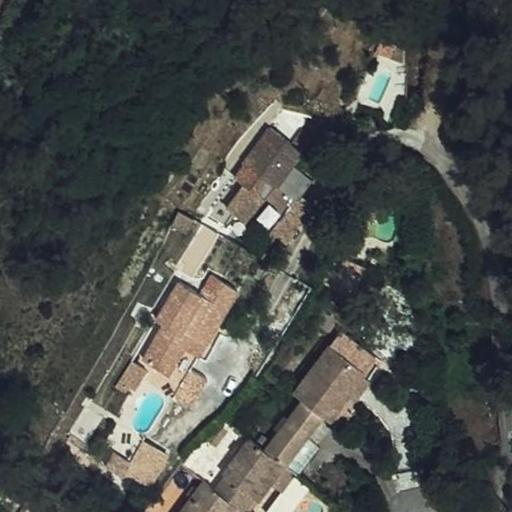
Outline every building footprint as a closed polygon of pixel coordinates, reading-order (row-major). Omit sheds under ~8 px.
[(309,213),(321,221),(325,223),(347,188),(364,197),(373,182),(344,165),(335,178),(314,166),(283,218),(299,228),(309,213)] [(309,213),(299,228),(313,236),(321,221),(309,213)] [(311,260),(327,270),(350,231),(334,221),(311,260)] [(212,236),(197,227),(190,240),(205,249),(212,236)] [(373,294),(380,277),(369,273),(363,289),(373,294)] [(378,310),(390,281),(380,277),(373,294),(363,289),(352,285),(347,298),(378,310)] [(183,412),(214,432),(231,406),(214,395),(222,381),(241,349),(261,315),(236,300),(224,320),(201,307),(179,345),(188,350),(166,385),(190,400),(183,412)] [(326,408),(330,410),(331,411),(354,427),(363,433),(382,407),(388,410),(390,411),(402,393),(394,388),(406,370),(368,345),(335,394),(326,408)] [(248,353),(241,349),(222,381),(229,386),(248,353)] [(402,393),(414,375),(406,370),(394,388),(402,393)] [(158,412),(168,395),(155,386),(144,404),(158,412)] [(369,437),(388,410),(382,407),(363,433),(369,437)] [(317,482),(330,463),(354,427),(331,411),(328,416),(294,466),(317,482)] [(250,511),(284,511),(295,496),(307,504),(321,484),(317,482),(294,466),(277,455),(253,491),(257,494),(246,509),(250,511)] [(173,486),(152,471),(134,496),(156,511),(173,486)] [(108,500),(124,511),(134,496),(118,485),(108,500)] [(250,511),(246,509),(231,500),(223,511),(250,511)]
